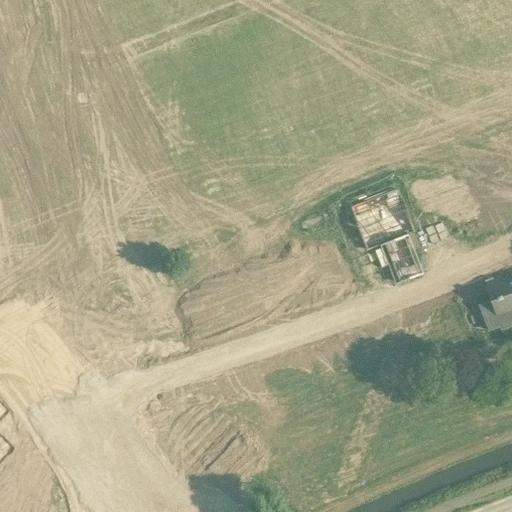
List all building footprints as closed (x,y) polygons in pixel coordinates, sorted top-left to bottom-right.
[(0,0),(0,67),(60,64),(55,0),(0,0)] [(506,3),(496,8),(501,15),(510,11),(506,3)] [(481,15),(471,19),(475,27),(484,23),(481,15)] [(471,19),(462,23),(465,31),(475,27),(471,19)] [(166,66),(195,65),(195,51),(180,51),(179,28),(162,29),(162,25),(147,25),(147,30),(137,30),(138,55),(166,55),(166,66)] [(511,30),(501,37),(502,38),(511,56),(511,30)] [(511,56),(502,38),(483,46),(498,81),(511,74),(511,56)] [(483,45),(459,56),(476,93),(499,83),(498,81),(483,46),(483,45)] [(372,54),(362,58),(365,66),(375,63),(372,54)] [(344,63),(334,66),(336,74),(346,72),(344,63)] [(334,66),(324,69),(326,77),(336,74),(334,66)] [(301,74),(291,76),(293,85),(303,83),(301,74)] [(291,76),(281,79),(283,87),(293,85),(291,76)] [(260,82),(249,84),(251,93),(261,91),(260,82)] [(149,123),(185,121),(184,100),(200,98),(199,83),(169,85),(169,99),(148,100),(149,123)] [(381,83),(361,89),(371,124),(392,119),(381,83)] [(249,84),(239,86),(240,95),(251,93),(249,84)] [(361,87),(341,92),(352,131),(371,126),(371,124),(361,89),(361,87)] [(341,92),(318,98),(328,138),(352,131),(341,92)] [(318,98),(298,103),(299,106),(309,142),(309,144),(328,138),(318,98)] [(211,103),(200,105),(202,139),(212,137),(216,161),(241,156),(234,118),(234,116),(215,120),(211,103)] [(299,106),(278,110),(285,148),(309,142),(299,106)] [(278,110),(254,115),(261,153),(285,148),(278,110)] [(254,115),(234,118),(241,156),(261,153),(254,115)] [(185,121),(149,123),(151,147),(173,146),(174,159),(204,158),(203,143),(187,144),(185,121)] [(511,168),(444,196),(480,282),(493,276),(511,323),(511,168)] [(333,239),(339,267),(353,265),(349,250),(375,244),(371,230),(376,229),(372,213),(369,214),(366,203),(339,208),(345,236),(333,239)] [(339,267),(333,239),(323,241),(319,217),(293,222),(300,259),(323,255),(326,270),(339,267)] [(300,259),(293,222),(270,226),(274,251),(260,253),(267,281),(282,277),(278,263),(300,259)] [(200,257),(225,283),(241,268),(251,278),(262,268),(240,247),(232,256),(215,241),(200,257)] [(225,283),(200,257),(182,275),(200,291),(190,300),(210,321),(220,310),(209,300),(225,283)] [(0,445),(9,436),(0,426),(0,398),(2,396),(0,393),(0,445)]
